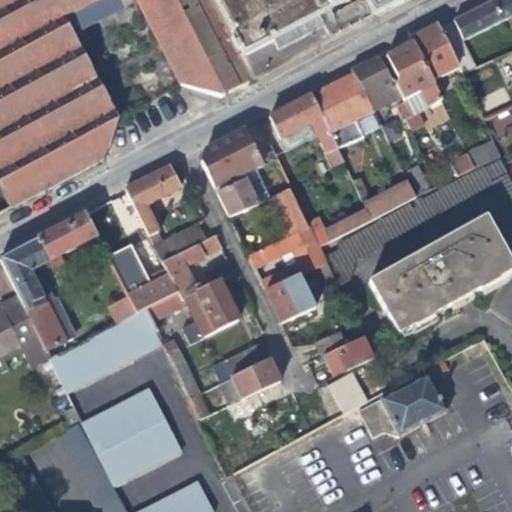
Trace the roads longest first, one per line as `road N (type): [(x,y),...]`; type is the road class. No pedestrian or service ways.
road 1 (residential): [(314,424),(170,142)]
road 2 (residential): [(170,142),(443,0)]
road 3 (residential): [(0,232),(170,142)]
